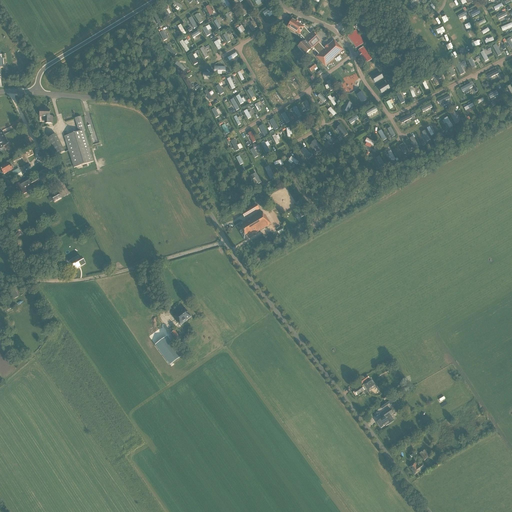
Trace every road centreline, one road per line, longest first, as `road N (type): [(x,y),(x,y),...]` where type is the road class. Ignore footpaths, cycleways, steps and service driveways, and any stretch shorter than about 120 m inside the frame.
road 1 (unclassified): [(430,511),(238,264),(155,119),(124,102),(35,92)]
road 2 (track): [(225,241),(78,279),(0,273)]
road 3 (unclassified): [(35,92),(42,69),(155,0)]
